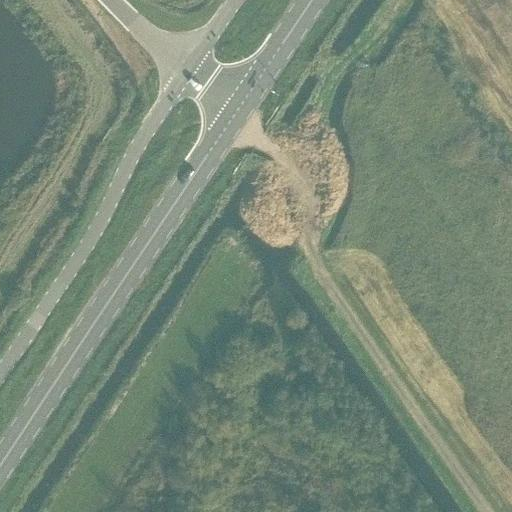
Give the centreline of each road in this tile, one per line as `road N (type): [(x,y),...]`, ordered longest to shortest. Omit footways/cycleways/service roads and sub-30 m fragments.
road 1 (primary): [(37,407),(50,402),(245,109)]
road 2 (primary): [(224,95),(38,393),(37,407)]
road 3 (unclassified): [(0,374),(187,70)]
road 4 (primary): [(245,109),(321,0)]
